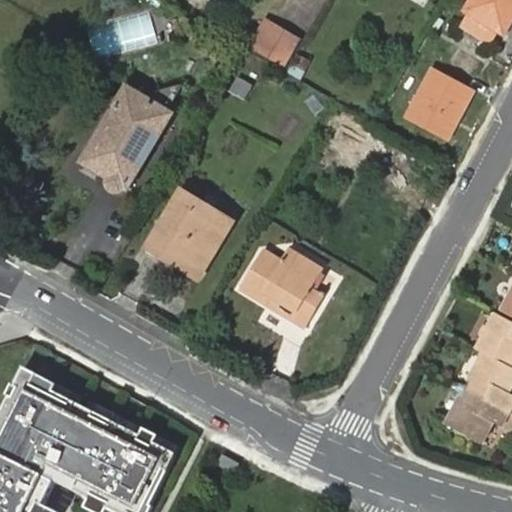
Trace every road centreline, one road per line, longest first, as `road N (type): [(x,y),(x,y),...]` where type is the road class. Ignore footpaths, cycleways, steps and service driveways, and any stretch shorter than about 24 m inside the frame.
road 1 (residential): [(339,456),(511,123)]
road 2 (residential): [(12,279),(147,359),(339,456)]
